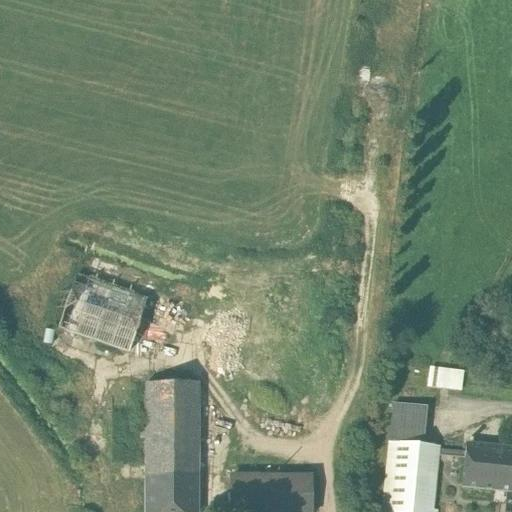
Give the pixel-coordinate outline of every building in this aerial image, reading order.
[(146,299),(76,275),(58,328),(128,353),(145,302),(146,299)] [(428,386),(463,391),(466,371),(431,366),(428,386)] [(198,383),(145,384),(144,433),(140,433),(140,439),(144,439),(144,477),(197,476),(198,383)] [(423,408),(393,404),(381,511),(435,511),(436,511),(433,510),(435,447),(419,445),(423,408)] [(511,511),(511,448),(466,444),(461,487),(506,492),(504,511),(511,511)] [(311,511),(311,474),(231,475),(231,511),(311,511)] [(197,511),(197,476),(144,477),(144,511),(197,511)]
